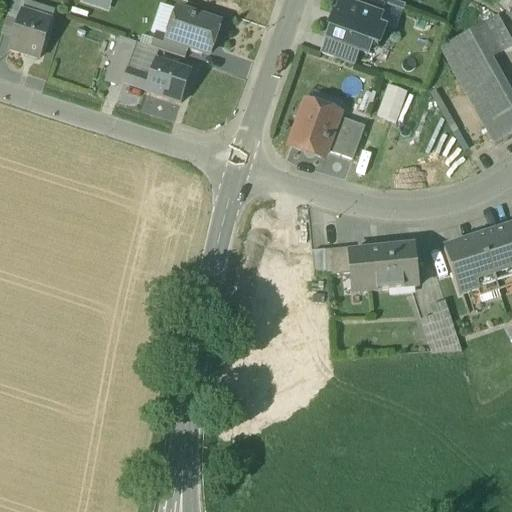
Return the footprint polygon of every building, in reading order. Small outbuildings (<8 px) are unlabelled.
[(12,0),(6,19),(18,22),(20,14),(21,14),(25,0),(12,0)] [(85,0),(85,2),(111,12),(115,0),(85,0)] [(366,0),(362,0),(359,10),(382,18),(386,6),(382,5),(366,0)] [(359,10),(340,4),(327,43),(360,54),(369,57),(372,48),(380,51),(386,31),(378,28),(382,18),(359,10)] [(219,26),(177,12),(167,41),(167,42),(188,49),(188,50),(209,56),(219,26)] [(21,14),(20,14),(18,22),(9,51),(40,60),(51,24),(21,14)] [(496,19),(474,31),(490,59),(511,47),(496,19)] [(511,137),(511,109),(485,62),(490,59),(474,31),(439,50),(494,147),(511,137)] [(188,49),(167,42),(167,41),(155,37),(151,50),(184,61),(188,50),(188,49)] [(122,40),(112,67),(127,72),(136,45),(122,40)] [(356,68),(360,54),(327,43),(322,56),(356,68)] [(191,75),(155,63),(148,84),(145,93),(145,94),(181,106),(191,75)] [(146,78),(127,72),(122,85),(145,93),(148,84),(144,82),(146,78)] [(304,110),(303,110),(296,113),(294,120),(297,126),(298,126),(290,147),(324,159),(326,153),(338,119),(338,118),(305,107),(304,110)] [(365,129),(338,119),(326,153),(352,163),(365,129)] [(511,230),(444,253),(459,298),(511,280),(511,230)] [(349,256),(351,275),(351,277),(359,276),(361,295),(417,290),(413,249),(349,256)] [(349,250),(324,253),(326,277),(351,275),(349,256),(349,250)] [(324,253),(311,254),(314,278),(326,277),(324,253)] [(445,304),(430,309),(433,319),(420,323),(431,355),(461,354),(445,304)]
